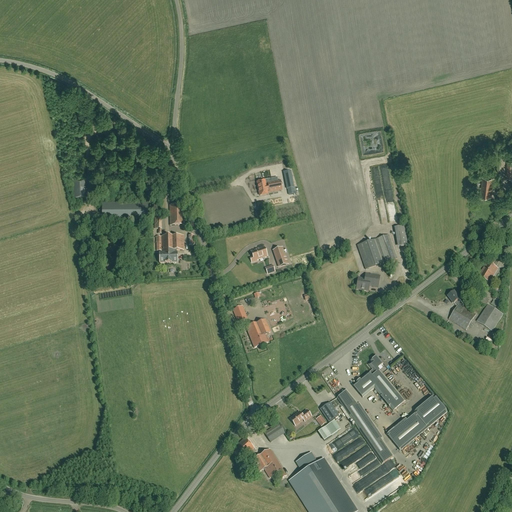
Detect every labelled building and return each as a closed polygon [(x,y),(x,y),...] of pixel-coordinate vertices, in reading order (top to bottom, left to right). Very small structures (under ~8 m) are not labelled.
[(165,159),(159,158),(157,166),(163,168),(165,159)] [(291,171),(284,172),(287,189),(288,189),(292,188),(294,188),(291,171)] [(480,196),(491,197),(492,190),(492,185),(493,185),(493,179),(486,178),(483,178),(482,184),(481,188),(480,188),(480,196)] [(266,191),(269,191),(269,193),(282,190),(280,181),(267,183),(268,186),(266,187),(264,181),(257,182),(259,196),(267,194),(266,191)] [(267,203),(271,211),(279,208),(275,199),(267,203)] [(148,215),(148,203),(102,203),(102,215),(148,215)] [(170,226),(184,225),(183,205),(169,206),(170,226)] [(403,226),(394,228),(397,247),(407,245),(403,226)] [(388,235),(357,246),(365,270),(396,259),(388,235)] [(176,250),(184,250),(183,236),(161,237),(156,237),(155,242),(161,242),(161,253),(159,253),(159,264),(177,263),(177,253),(176,253),(176,250)] [(267,257),(264,247),(251,252),(253,258),(250,259),(252,263),(257,261),(257,260),(267,257)] [(280,267),(288,264),(282,248),(273,251),(276,259),(277,259),(280,267)] [(488,281),(496,269),(488,264),(480,277),(488,281)] [(380,276),(366,274),(365,279),(358,278),(356,290),(368,292),(369,287),(378,288),(380,276)] [(466,331),(476,315),(462,306),(464,305),(459,300),(460,299),(454,292),(448,297),(451,301),(450,301),(452,304),(453,303),(453,304),(454,304),(457,307),(449,320),(466,331)] [(491,305),(501,312),(503,309),(500,308),(502,306),(494,301),(491,305)] [(492,332),(503,315),(488,305),(477,322),(492,332)] [(238,323),(247,319),(242,307),(233,310),(238,323)] [(285,309),(266,317),(269,323),(288,315),(285,309)] [(264,335),(270,333),(265,320),(246,328),(254,348),(267,342),(264,335)] [(372,370),(368,373),(371,376),(379,370),(378,369),(383,365),(386,368),(389,365),(382,357),(379,359),(376,356),(370,361),(371,362),(368,365),(372,370)] [(371,376),(368,373),(368,372),(352,386),(362,398),(374,388),(393,411),(405,401),(379,370),(371,376)] [(410,386),(412,383),(401,373),(399,376),(410,386)] [(427,400),(429,402),(432,400),(430,398),(433,395),(428,388),(424,391),(428,396),(424,399),(425,402),(427,400)] [(337,398),(382,464),(393,456),(357,403),(346,390),(337,398)] [(329,403),(320,409),(329,422),(338,416),(329,403)] [(434,403),(429,406),(431,409),(435,407),(438,414),(443,411),(439,403),(435,405),(434,403)] [(304,421),(311,416),(306,410),(301,414),(299,412),(290,419),(295,426),(303,420),(304,421)] [(400,451),(427,429),(414,412),(386,435),(400,451)] [(316,419),(321,426),(326,423),(320,416),(316,419)] [(339,429),(334,421),(318,432),(323,440),(339,429)] [(278,424),(264,433),(270,443),(284,433),(278,424)] [(240,461),(254,448),(244,438),(231,450),(240,461)] [(281,479),(286,476),(270,450),(251,462),(258,473),(264,469),(269,479),(277,473),(281,479)] [(317,464),(314,459),(310,457),(306,457),(301,460),(299,464),(300,468),(303,473),(290,481),(309,511),(355,511),(323,460),(317,464)]
